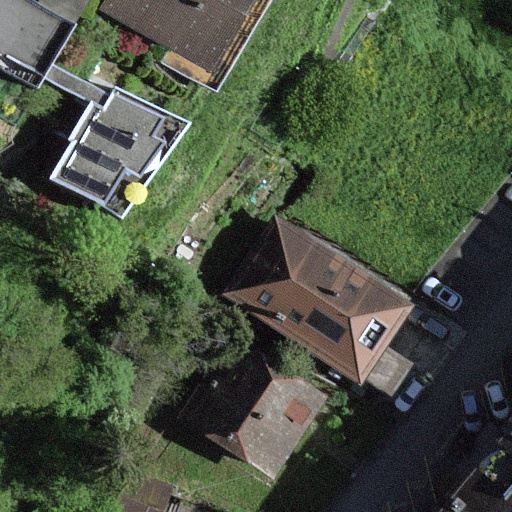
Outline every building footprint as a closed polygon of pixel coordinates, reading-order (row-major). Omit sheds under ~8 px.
[(252,0),(107,0),(99,15),(206,79),(252,0)] [(109,88),(56,176),(124,218),(178,130),(109,88)] [(404,310),(268,222),(219,297),(374,399),(395,366),(375,353),(404,310)] [(314,403),(224,348),(179,422),(269,477),(314,403)] [(511,408),(479,449),(511,476),(511,408)] [(511,511),(511,476),(479,449),(427,511),(511,511)] [(155,511),(164,491),(122,474),(106,511),(155,511)]
